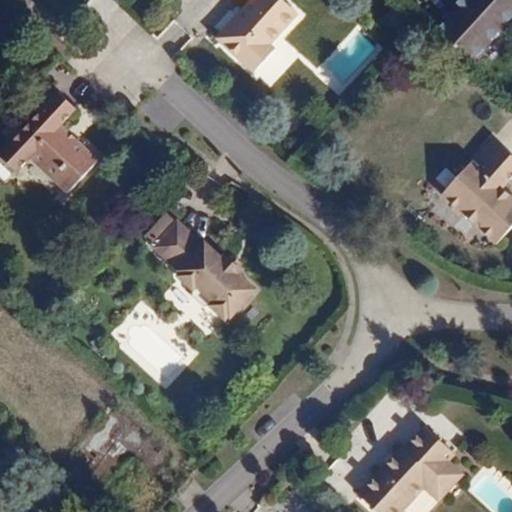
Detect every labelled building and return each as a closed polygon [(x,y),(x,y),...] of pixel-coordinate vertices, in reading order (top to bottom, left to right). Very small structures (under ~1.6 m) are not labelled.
[(252,0),(255,2),(248,10),(250,12),(246,17),(244,15),(221,39),(257,73),(278,51),(273,46),(300,16),(283,0),(252,0)] [(511,18),(511,0),(453,0),(452,1),(458,7),(437,31),(471,62),(511,18)] [(59,92),(1,155),(17,170),(31,155),(69,191),(98,160),(60,125),(76,108),(59,92)] [(511,155),(492,136),(442,193),(498,243),(511,226),(511,194),(505,188),(511,180),(511,155)] [(175,218),(179,222),(180,220),(172,211),(149,234),(152,237),(163,225),(165,228),(175,218)] [(182,218),(180,220),(179,222),(169,232),(165,228),(163,225),(152,237),(159,243),(157,245),(182,269),(180,272),(196,287),(197,295),(206,304),(211,303),(213,303),(231,318),(245,303),(259,288),(241,272),(242,270),(244,268),(243,266),(240,264),(233,258),(228,253),(225,255),(209,241),(208,242),(182,218)] [(169,232),(179,222),(175,218),(165,228),(169,232)] [(236,254),(233,258),(240,264),(243,260),(236,254)] [(403,447),(361,493),(381,511),(399,511),(425,485),(440,499),(464,473),(449,459),(456,453),(426,426),(405,449),(403,447)]
